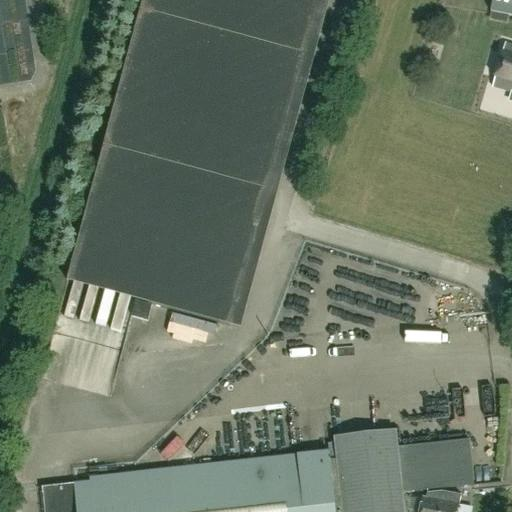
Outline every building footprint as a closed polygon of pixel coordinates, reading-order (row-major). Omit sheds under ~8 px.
[(152,306),(229,326),(317,0),(143,0),(70,271),(149,292),(146,304),(152,306)] [(511,17),(511,0),(493,0),(491,13),(511,17)] [(511,93),(511,45),(506,44),(497,73),(489,71),(485,85),(511,93)] [(511,187),(511,128),(408,102),(394,158),(511,187)] [(128,334),(135,294),(122,292),(115,332),(128,334)] [(149,322),(153,307),(136,302),(132,318),(149,322)] [(359,394),(360,405),(395,402),(394,390),(359,394)] [(276,400),(258,400),(258,410),(276,409),(276,400)] [(264,451),(276,451),(275,428),(263,429),(264,451)] [(404,511),(402,493),(474,485),(469,441),(397,449),(395,431),(335,437),(338,460),(330,461),(329,453),(90,479),(91,483),(43,488),(45,511),(404,511)] [(118,461),(120,472),(143,468),(140,457),(118,461)] [(458,511),(461,495),(442,492),(427,493),(426,499),(422,498),(419,511),(458,511)]
